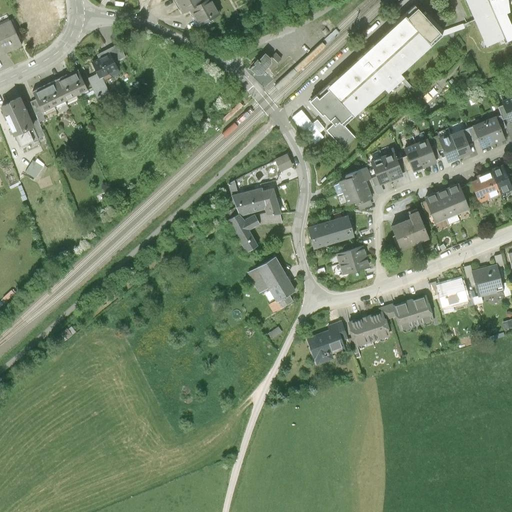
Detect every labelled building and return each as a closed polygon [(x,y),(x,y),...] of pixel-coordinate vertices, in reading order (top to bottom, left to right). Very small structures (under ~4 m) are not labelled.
[(52,7),(49,0),(22,0),(28,16),(37,13),(41,26),(63,20),(58,5),(52,7)] [(171,0),(180,16),(186,12),(199,1),(198,0),(171,0)] [(209,0),(201,0),(199,1),(186,12),(194,28),(218,16),(209,0)] [(463,0),(484,47),(501,40),(503,44),(511,40),(511,30),(505,15),(511,12),(505,0),(499,0),(498,1),(497,0),(463,0)] [(327,85),(314,96),(342,127),(441,37),(413,7),(327,85)] [(0,56),(24,46),(13,20),(0,25),(0,56)] [(109,51),(90,61),(103,84),(122,73),(109,51)] [(270,62),(262,54),(247,70),(256,78),(270,62)] [(78,71),(67,77),(77,98),(88,92),(78,71)] [(67,77),(55,82),(65,103),(77,98),(67,77)] [(55,82),(44,88),(54,109),(65,103),(55,82)] [(43,114),(54,109),(44,88),(32,93),(43,114)] [(21,98),(1,107),(16,140),(26,135),(20,121),(29,117),(21,98)] [(496,116),(485,120),(495,144),(505,140),(496,116)] [(484,149),(495,144),(485,120),(474,125),(484,149)] [(462,128),(450,133),(461,158),(473,153),(462,128)] [(449,163),(461,158),(450,133),(438,138),(449,163)] [(429,138),(417,143),(425,166),(438,161),(429,138)] [(413,170),(425,166),(417,143),(404,148),(413,170)] [(394,151),(383,155),(391,178),(403,175),(394,151)] [(292,164),(288,154),(274,160),(278,170),(292,164)] [(380,182),(391,178),(383,155),(372,159),(380,182)] [(34,157),(26,172),(37,179),(45,164),(34,157)] [(341,177),(345,190),(368,183),(364,169),(341,177)] [(511,185),(506,170),(491,175),(499,195),(511,190),(511,185)] [(480,203),(499,195),(491,175),(472,183),(480,203)] [(373,196),(368,183),(345,190),(350,204),(373,196)] [(262,199),(275,197),(273,189),(261,192),(260,189),(232,196),(238,214),(239,215),(265,208),(262,199)] [(460,189),(449,193),(456,212),(467,208),(460,189)] [(449,193),(438,197),(445,216),(456,212),(449,193)] [(262,199),(265,208),(269,215),(280,214),(275,197),(262,199)] [(434,220),(445,216),(438,197),(427,201),(434,220)] [(258,225),(255,217),(242,222),(239,215),(238,214),(227,221),(246,253),(257,245),(248,231),(258,225)] [(255,217),(258,225),(282,224),(280,214),(269,215),(255,217)] [(422,214),(391,226),(400,249),(431,237),(422,214)] [(329,222),(335,243),(356,237),(350,216),(329,222)] [(335,243),(329,222),(309,228),(315,249),(335,243)] [(336,255),(338,265),(363,258),(360,248),(336,255)] [(277,258),(249,274),(263,297),(270,293),(277,306),(298,294),(277,258)] [(366,268),(363,258),(338,265),(341,275),(366,268)] [(500,266),(472,274),(479,297),(507,290),(500,266)] [(463,280),(438,287),(444,309),(469,302),(463,280)] [(427,295),(394,307),(402,330),(436,318),(427,295)] [(386,312),(350,324),(358,347),(393,335),(386,312)] [(59,335),(65,341),(74,333),(68,327),(59,335)] [(342,328),(307,341),(317,367),(338,359),(336,355),(350,349),(342,328)]
